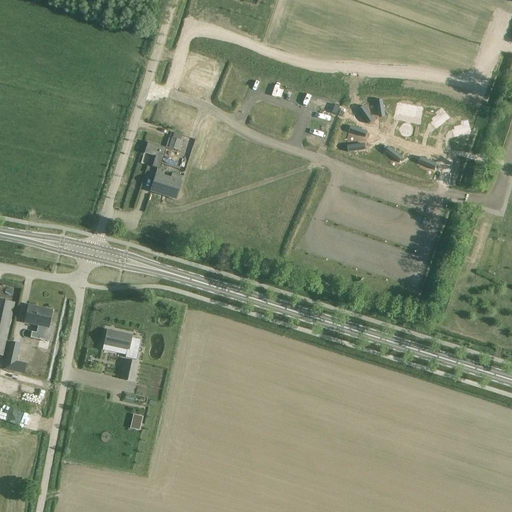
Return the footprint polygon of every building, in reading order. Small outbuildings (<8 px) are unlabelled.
[(385,118),(383,100),(376,101),(379,117),(385,116),(385,118)] [(416,119),(418,108),(420,108),(402,104),(399,115),(416,119)] [(369,125),(369,124),(368,123),(373,119),(364,106),(358,110),(369,125)] [(436,129),(450,118),(446,113),(434,123),(437,128),(436,129)] [(368,133),(368,132),(351,126),(349,133),(364,138),(366,132),(368,133)] [(469,127),(454,131),(456,137),(454,138),(471,133),(469,127)] [(183,142),(171,138),(168,147),(179,151),(183,142)] [(167,149),(148,143),(145,153),(156,157),(153,167),(158,169),(160,170),(167,149)] [(366,150),(364,150),(363,144),(348,146),(348,153),(366,150)] [(389,147),(390,149),(387,153),(399,163),(403,158),(389,147)] [(421,157),(421,158),(423,159),(420,164),(435,170),(437,164),(421,157)] [(160,170),(158,169),(152,190),(159,193),(160,191),(162,192),(162,195),(169,197),(169,198),(170,198),(171,198),(176,199),(179,190),(183,177),(173,174),(171,180),(166,178),(158,175),(160,170)] [(13,302),(0,299),(0,354),(1,355),(13,302)] [(28,306),(28,305),(24,322),(38,325),(36,333),(32,332),(30,340),(44,344),(46,335),(44,334),(46,327),(47,327),(51,311),(42,309),(42,310),(28,307),(28,306)] [(111,349),(112,347),(127,350),(125,358),(136,360),(141,340),(131,338),(132,336),(107,330),(103,347),(111,349)] [(10,342),(4,369),(13,371),(16,361),(19,344),(10,342)] [(137,363),(124,360),(119,379),(133,382),(137,363)] [(47,388),(48,381),(24,376),(23,384),(47,388)] [(0,419),(10,423),(14,409),(0,404),(0,419)] [(21,422),(36,426),(38,418),(23,414),(21,422)] [(139,430),(141,418),(134,416),(131,428),(139,430)]
